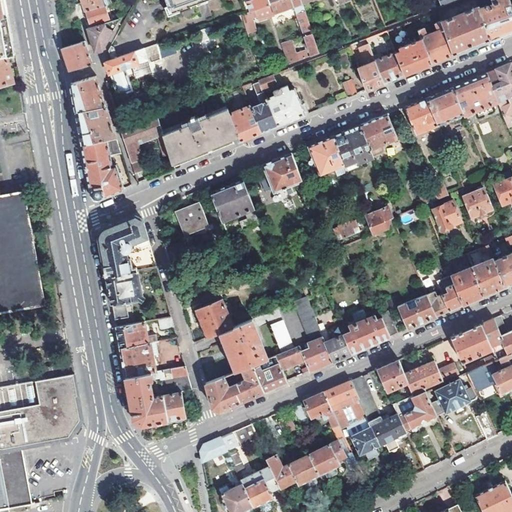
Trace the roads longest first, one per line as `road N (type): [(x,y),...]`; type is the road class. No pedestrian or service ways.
road 1 (residential): [(511,47),(151,195)]
road 2 (residential): [(211,428),(511,297)]
road 3 (residential): [(211,428),(152,224),(151,195)]
road 4 (secondary): [(69,222),(104,410)]
road 5 (residential): [(511,442),(370,511)]
